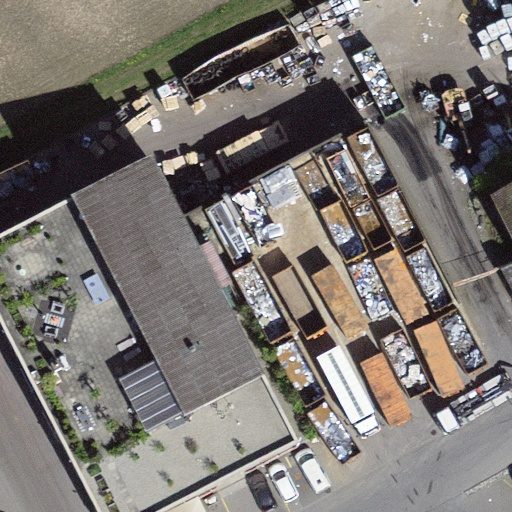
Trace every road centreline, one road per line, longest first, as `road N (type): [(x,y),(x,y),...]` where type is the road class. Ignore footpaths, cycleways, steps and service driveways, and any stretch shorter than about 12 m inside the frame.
road 1 (track): [(0,151),(272,0)]
road 2 (residential): [(511,437),(366,511)]
